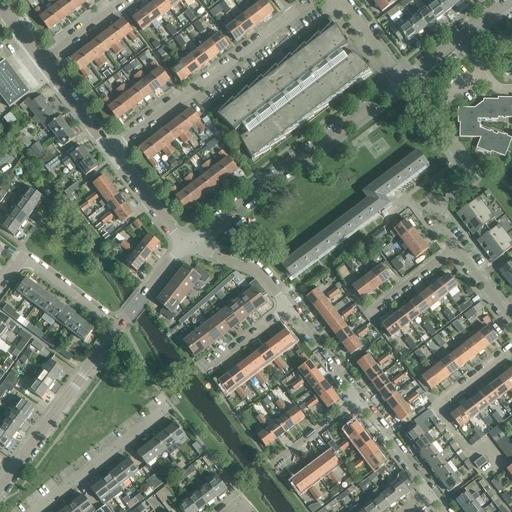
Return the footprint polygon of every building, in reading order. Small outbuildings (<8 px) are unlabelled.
[(53,7),(49,11),(58,23),(66,17),(53,0),(48,0),(53,7)] [(59,0),(53,0),(66,17),(75,10),(67,0),(63,0),(61,2),(59,0)] [(67,0),(75,10),(83,4),(80,0),(67,0)] [(163,0),(156,0),(151,4),(161,17),(171,9),(163,0)] [(178,0),(163,0),(171,9),(180,2),(178,0)] [(264,0),(262,0),(254,7),(264,19),(273,12),(264,0)] [(392,0),(377,0),(374,2),(382,12),(394,2),(392,0)] [(436,0),(426,7),(436,20),(445,13),(436,0)] [(450,0),(436,0),(445,13),(455,6),(450,0)] [(219,5),(222,9),(227,6),(223,1),(219,5)] [(151,4),(142,11),(151,24),(161,17),(151,4)] [(227,6),(222,9),(226,14),(231,11),(227,6)] [(386,14),(390,18),(399,11),(396,6),(386,14)] [(58,23),(49,11),(44,15),(38,7),(34,10),(40,17),(40,18),(49,30),(58,23)] [(254,7),(245,14),(254,26),(264,19),(254,7)] [(426,7),(417,15),(426,27),(436,20),(426,7)] [(184,13),(188,17),(192,14),(189,9),(184,13)] [(151,24),(142,11),(132,19),(142,31),(151,24)] [(192,14),(188,17),(191,22),(196,19),(192,14)] [(245,14),(235,21),(245,34),(254,26),(245,14)] [(417,15),(407,22),(417,34),(426,27),(417,15)] [(123,19),(114,26),(123,38),(128,35),(133,42),(137,39),(132,32),(123,19)] [(193,24),(197,29),(201,25),(198,21),(193,24)] [(245,34),(235,21),(225,28),(235,41),(245,34)] [(417,34),(407,22),(398,29),(396,25),(390,29),(400,41),(405,38),(408,42),(417,34)] [(165,27),(169,32),(174,28),(170,23),(165,27)] [(335,26),(218,114),(218,113),(217,114),(235,132),(242,125),(248,133),(239,138),(252,160),(252,159),(252,158),(368,70),(369,70),(370,70),(352,52),(346,59),(343,55),(340,50),(347,46),(335,24),(335,25),(335,26)] [(201,25),(197,29),(200,34),(205,30),(201,25)] [(114,26),(105,33),(120,52),(124,49),(118,42),(123,38),(114,26)] [(174,28),(169,32),(173,37),(177,33),(174,28)] [(105,33),(97,39),(106,51),(111,47),(116,55),(122,62),(126,59),(120,52),(105,33)] [(219,33),(209,41),(219,53),(229,46),(219,33)] [(174,39),(178,43),(182,40),(179,35),(174,39)] [(97,39),(88,46),(103,65),(106,62),(101,55),(106,51),(97,39)] [(152,44),(156,49),(160,46),(156,40),(152,44)] [(182,40),(178,43),(181,48),(186,45),(182,40)] [(209,41),(200,48),(210,61),(219,53),(209,41)] [(0,95),(9,108),(30,92),(5,60),(4,61),(0,55),(0,48),(3,46),(0,42),(0,95)] [(88,46),(80,52),(89,64),(94,60),(99,68),(103,65),(88,46)] [(157,51),(161,57),(166,53),(162,48),(157,51)] [(200,48),(190,55),(200,68),(210,61),(200,48)] [(89,64),(80,52),(71,59),(80,71),(86,78),(87,77),(90,75),(84,68),(89,64)] [(144,53),(138,57),(141,62),(147,57),(144,53)] [(190,55),(181,62),(190,75),(200,68),(190,55)] [(134,60),(129,64),(133,69),(138,65),(134,60)] [(156,71),(151,75),(160,87),(169,80),(160,68),(154,61),(150,64),(156,71)] [(190,75),(181,62),(171,70),(181,82),(190,75)] [(129,64),(124,68),(127,73),(133,69),(129,64)] [(141,71),(137,74),(152,93),(160,87),(151,75),(146,78),(141,71)] [(139,84),(134,88),(143,100),(152,93),(137,74),(133,77),(139,84)] [(123,84),(120,87),(134,106),(143,100),(134,88),(129,92),(123,84)] [(122,97),(117,101),(126,113),(134,106),(120,87),(116,90),(122,97)] [(45,129),(48,127),(48,126),(58,119),(44,102),(46,101),(41,95),(32,103),(28,98),(19,105),(24,111),(29,107),(36,116),(33,118),(38,125),(40,122),(45,129)] [(126,113),(117,101),(112,104),(107,97),(103,100),(108,107),(108,108),(117,120),(126,113)] [(498,101),(498,118),(511,117),(511,97),(511,98),(511,99),(507,99),(507,98),(497,98),(497,101),(498,101)] [(498,120),(498,118),(498,101),(497,101),(492,101),(492,99),(483,99),(483,101),(483,115),(483,120),(498,120)] [(478,115),(483,115),(483,101),(474,108),(458,108),(459,108),(459,114),(458,114),(458,123),(461,123),(478,123),(478,115)] [(191,109),(182,116),(191,128),(196,124),(201,131),(205,128),(200,121),(191,109)] [(182,116),(173,122),(188,141),(192,138),(186,131),(191,128),(182,116)] [(48,126),(48,127),(56,137),(68,128),(60,117),(58,119),(48,126)] [(173,122),(165,128),(174,141),(179,137),(184,144),(188,141),(173,122)] [(479,133),(480,123),(478,123),(461,123),(461,128),(459,128),(459,137),(480,138),(482,133),(479,133)] [(68,128),(56,137),(64,147),(75,138),(68,128)] [(165,128),(156,135),(171,154),(174,152),(169,144),(174,141),(165,128)] [(498,135),(497,134),(483,129),(482,133),(480,138),(476,148),(477,148),(478,147),(483,149),(482,150),(490,153),(492,150),(498,135)] [(498,133),(497,134),(498,135),(492,150),(497,152),(496,153),(505,157),(511,138),(498,133)] [(156,135),(148,141),(157,154),(162,150),(167,157),(171,154),(156,135)] [(157,154),(148,141),(139,148),(148,160),(154,167),(158,164),(152,157),(157,154)] [(31,148),(35,153),(42,147),(38,142),(31,148)] [(230,145),(234,150),(238,147),(234,142),(230,145)] [(74,169),(78,166),(90,157),(82,146),(70,155),(62,162),(65,166),(69,163),(74,169)] [(42,147),(35,153),(39,158),(46,153),(42,147)] [(292,256),(281,264),(285,270),(287,272),(291,278),(296,274),(302,269),(313,261),(334,245),(345,237),(356,228),(367,220),(378,212),(378,213),(380,214),(380,215),(381,214),(384,218),(388,215),(385,211),(391,206),(386,199),(384,197),(395,188),(406,180),(417,172),(428,164),(418,150),(407,159),(396,167),(385,175),(374,183),(373,184),(362,192),(368,199),(357,207),(346,215),(335,223),(324,231),(313,239),(303,248),(292,256)] [(224,161),(219,164),(228,176),(237,170),(228,157),(227,158),(222,151),(218,153),(224,161)] [(78,166),(86,176),(97,167),(90,157),(78,166)] [(45,167),(49,172),(60,163),(56,158),(45,167)] [(209,161),(205,164),(220,183),(228,176),(219,164),(214,168),(209,161)] [(207,173),(202,177),(211,189),(220,183),(205,164),(201,166),(207,173)] [(7,178),(12,182),(15,177),(11,173),(7,178)] [(191,174),(188,177),(202,196),(211,189),(202,177),(197,181),(191,174)] [(92,184),(100,194),(111,185),(104,175),(92,184)] [(189,187),(185,190),(194,202),(202,196),(188,177),(184,179),(189,187)] [(10,188),(3,183),(0,187),(0,188),(2,190),(7,193),(10,188)] [(64,192),(68,197),(80,188),(76,183),(64,192)] [(27,192),(23,197),(35,207),(43,197),(27,185),(24,189),(27,192)] [(102,207),(107,204),(119,195),(111,185),(100,194),(104,199),(99,203),(102,207)] [(194,202),(185,190),(180,194),(174,187),(171,190),(176,197),(185,209),(194,202)] [(95,193),(90,197),(94,201),(98,198),(95,193)] [(107,204),(115,213),(126,205),(119,195),(107,204)] [(23,197),(15,207),(28,217),(35,207),(23,197)] [(94,201),(90,197),(85,200),(87,203),(89,205),(94,201)] [(475,233),(494,218),(478,197),(458,213),(473,234),(475,233)] [(87,203),(80,208),(83,211),(90,206),(89,205),(87,203)] [(15,207),(11,204),(8,208),(12,212),(8,217),(21,227),(28,217),(15,207)] [(126,205),(115,213),(122,223),(134,214),(126,205)] [(110,212),(105,216),(108,221),(113,217),(110,212)] [(108,221),(105,216),(100,220),(104,224),(108,221)] [(21,227),(8,217),(1,227),(14,236),(21,227)] [(494,218),(475,233),(480,239),(499,225),(494,218)] [(133,223),(137,229),(142,225),(138,220),(133,223)] [(393,229),(401,239),(413,229),(406,220),(393,229)] [(499,225),(480,239),(478,240),(494,261),(511,247),(511,241),(499,224),(499,225)] [(381,228),(370,237),(372,238),(375,242),(378,240),(379,239),(386,234),(381,228)] [(401,239),(408,249),(421,239),(413,229),(401,239)] [(148,234),(141,244),(152,253),(160,243),(148,234)] [(421,239),(408,249),(415,258),(428,249),(421,239)] [(120,245),(125,249),(128,244),(123,241),(120,245)] [(391,243),(386,247),(389,251),(394,248),(391,243)] [(128,244),(125,249),(129,253),(133,248),(128,244)] [(141,244),(133,253),(144,262),(152,253),(141,244)] [(362,249),(366,255),(370,251),(366,246),(362,249)] [(389,251),(386,247),(381,250),(385,255),(389,251)] [(144,262),(133,253),(125,263),(137,272),(144,262)] [(391,262),(398,272),(403,268),(396,258),(391,262)] [(345,262),(348,267),(353,263),(350,259),(345,262)] [(511,260),(499,271),(511,287),(511,260)] [(353,263),(348,267),(352,272),(357,268),(353,263)] [(181,271),(178,275),(195,288),(201,280),(204,282),(209,277),(197,268),(194,273),(189,269),(190,268),(185,264),(180,271),(181,271)] [(381,265),(371,272),(381,285),(390,278),(381,265)] [(371,272),(361,280),(371,292),(381,285),(371,272)] [(232,274),(227,279),(230,282),(235,277),(232,274)] [(447,274),(438,281),(448,294),(457,287),(447,274)] [(178,275),(171,283),(188,297),(195,288),(178,275)] [(21,295),(26,298),(36,285),(26,278),(14,295),(18,298),(21,295)] [(227,279),(221,283),(224,287),(230,282),(227,279)] [(242,292),(244,295),(256,310),(259,307),(260,308),(266,303),(263,298),(262,299),(260,296),(266,292),(259,283),(258,282),(256,281),(255,280),(249,285),(249,286),(242,292)] [(371,292),(361,280),(352,287),(361,299),(371,292)] [(438,281),(428,289),(438,301),(448,294),(438,281)] [(171,283),(164,292),(181,305),(188,297),(171,283)] [(221,283),(216,288),(219,291),(224,287),(221,283)] [(26,298),(36,306),(45,293),(36,285),(26,298)] [(336,287),(331,291),(335,296),(339,292),(336,287)] [(216,288),(211,293),(214,296),(219,291),(216,288)] [(306,297),(313,307),(325,298),(317,288),(306,297)] [(428,289),(419,296),(429,308),(438,301),(428,289)] [(335,296),(331,291),(327,295),(330,299),(335,296)] [(181,305),(164,292),(161,296),(160,295),(155,301),(160,305),(161,304),(165,308),(161,313),(173,322),(177,317),(174,314),(181,305)] [(36,306),(45,313),(55,300),(45,293),(36,306)] [(211,293),(205,297),(208,301),(214,296),(211,293)] [(244,295),(236,302),(247,317),(256,310),(244,295)] [(419,296),(409,303),(419,316),(429,308),(419,296)] [(205,297),(200,302),(203,306),(208,301),(205,297)] [(313,307),(321,316),(332,308),(325,298),(313,307)] [(45,313),(55,320),(65,307),(55,300),(45,313)] [(458,307),(462,313),(471,305),(467,300),(458,307)] [(200,302),(195,307),(198,310),(203,306),(200,302)] [(236,302),(227,308),(238,323),(247,317),(236,302)] [(480,302),(473,308),(463,315),(468,320),(484,307),(480,302)] [(409,303),(400,310),(410,323),(419,316),(409,303)] [(4,311),(12,318),(15,313),(17,311),(8,305),(4,311)] [(76,312),(70,308),(69,310),(65,307),(55,320),(65,327),(74,314),(76,312)] [(195,307),(189,312),(192,315),(198,310),(195,307)] [(351,307),(346,310),(349,315),(354,311),(351,307)] [(227,308),(219,315),(230,330),(238,323),(227,308)] [(321,316),(328,326),(340,317),(332,308),(321,316)] [(443,312),(447,317),(451,313),(448,309),(443,312)] [(349,315),(346,310),(341,314),(345,318),(349,315)] [(400,310),(390,318),(400,330),(410,323),(400,310)] [(189,312),(184,317),(187,320),(192,315),(189,312)] [(15,313),(12,318),(17,321),(20,316),(15,313)] [(451,313),(447,317),(450,322),(455,318),(451,313)] [(0,337),(1,338),(8,329),(11,331),(16,325),(2,314),(0,316),(0,337)] [(65,327),(74,334),(84,322),(74,314),(65,327)] [(219,315),(210,321),(221,336),(230,330),(219,315)] [(187,320),(184,317),(178,322),(181,325),(187,320)] [(328,326),(335,336),(347,327),(340,317),(328,326)] [(400,330),(390,318),(381,325),(391,338),(400,330)] [(452,324),(455,329),(460,325),(456,320),(452,324)] [(210,321),(202,328),(213,343),(221,336),(210,321)] [(84,322),(74,334),(84,342),(94,329),(84,322)] [(424,327),(428,331),(432,328),(429,323),(424,327)] [(26,328),(31,332),(35,327),(30,324),(26,328)] [(460,325),(455,329),(459,333),(464,330),(460,325)] [(365,326),(361,330),(364,334),(369,331),(365,326)] [(488,326),(478,334),(488,346),(497,339),(488,326)] [(35,327),(31,332),(36,336),(39,331),(35,327)] [(335,336),(343,346),(354,337),(347,327),(335,336)] [(202,328),(193,335),(204,349),(213,343),(202,328)] [(432,328),(428,331),(431,336),(436,333),(432,328)] [(285,329),(276,337),(284,348),(294,341),(285,329)] [(18,335),(28,342),(32,337),(22,330),(18,335)] [(364,334),(361,330),(356,333),(359,338),(364,334)] [(204,349),(193,335),(192,335),(190,332),(180,339),(183,343),(184,342),(192,352),(191,353),(194,358),(201,353),(200,352),(204,349)] [(478,334),(469,341),(478,354),(488,346),(478,334)] [(433,338),(437,343),(441,340),(438,335),(433,338)] [(276,337),(266,344),(275,356),(284,348),(276,337)] [(354,337),(343,346),(350,355),(362,347),(354,337)] [(45,343),(50,346),(54,342),(49,338),(45,343)] [(405,341),(409,346),(413,342),(410,338),(405,341)] [(31,345),(41,352),(44,347),(35,340),(31,345)] [(441,340),(437,343),(440,348),(445,344),(441,340)] [(469,341),(459,348),(469,361),(478,354),(469,341)] [(54,342),(50,346),(55,350),(59,345),(54,342)] [(413,342),(409,346),(412,351),(417,347),(413,342)] [(266,344),(256,352),(265,363),(275,356),(266,344)] [(459,348),(450,356),(459,368),(469,361),(459,348)] [(60,354),(70,361),(73,356),(64,349),(60,354)] [(414,353),(418,357),(422,354),(419,349),(414,353)] [(12,354),(16,358),(20,353),(15,350),(12,354)] [(256,352),(246,359),(255,371),(265,363),(256,352)] [(299,357),(303,362),(307,359),(303,353),(299,357)] [(386,354),(382,357),(385,362),(390,358),(386,354)] [(422,354),(418,357),(421,362),(426,359),(422,354)] [(20,360),(24,364),(28,359),(23,355),(20,360)] [(356,363),(364,373),(375,364),(368,355),(356,363)] [(450,356),(440,363),(450,375),(459,368),(450,356)] [(274,361),(277,366),(282,362),(278,357),(274,361)] [(385,362),(382,357),(377,361),(380,366),(385,362)] [(246,359),(237,366),(245,378),(255,371),(246,359)] [(50,360),(43,370),(56,379),(63,370),(50,360)] [(309,361),(298,369),(301,374),(298,377),(300,379),(300,378),(302,381),(305,379),(317,370),(309,361)] [(282,362),(277,366),(281,370),(285,367),(282,362)] [(440,363),(431,370),(440,383),(450,375),(440,363)] [(364,373),(371,383),(383,374),(375,364),(364,373)] [(237,366),(227,374),(236,385),(245,378),(237,366)] [(43,370),(36,380),(49,389),(56,379),(43,370)] [(305,379),(312,389),(324,380),(317,370),(305,379)] [(440,383),(431,370),(421,377),(431,390),(440,383)] [(254,375),(258,380),(263,377),(259,372),(254,375)] [(511,378),(507,372),(498,379),(507,392),(511,388),(511,378)] [(401,373),(396,377),(400,381),(405,378),(401,373)] [(236,385),(227,374),(217,381),(226,393),(236,385)] [(371,383),(378,392),(390,384),(383,374),(371,383)] [(9,375),(5,379),(15,387),(18,382),(9,375)] [(263,377),(258,380),(262,385),(266,381),(263,377)] [(400,381),(396,377),(392,380),(395,385),(400,381)] [(300,378),(300,379),(295,382),(299,386),(304,383),(302,381),(300,378)] [(15,387),(5,379),(2,385),(11,392),(15,387)] [(498,379),(488,386),(498,399),(507,392),(498,379)] [(49,389),(36,380),(28,389),(41,399),(49,389)] [(312,389),(320,399),(331,390),(324,380),(312,389)] [(299,386),(295,382),(291,386),(294,390),(299,386)] [(378,392),(386,402),(397,393),(390,384),(378,392)] [(488,386),(479,394),(488,406),(498,399),(488,386)] [(235,390),(239,395),(243,391),(240,387),(235,390)] [(331,390),(320,399),(327,408),(339,400),(331,390)] [(243,391),(239,395),(242,400),(247,396),(243,391)] [(416,392),(411,396),(415,400),(419,397),(416,392)] [(386,402),(393,412),(405,403),(397,393),(386,402)] [(479,394),(469,401),(479,414),(488,406),(479,394)] [(415,400),(411,396),(406,399),(410,404),(415,400)] [(315,397),(310,401),(313,406),(318,402),(315,397)] [(21,399),(14,409),(27,418),(34,409),(21,399)] [(275,403),(279,407),(283,404),(280,399),(275,403)] [(313,406),(310,401),(305,405),(309,409),(313,406)] [(469,401),(459,408),(469,421),(479,414),(469,401)] [(405,403),(393,412),(401,422),(412,413),(405,403)] [(283,404),(279,407),(282,412),(287,409),(283,404)] [(296,406),(286,414),(295,425),(305,418),(296,406)] [(469,421),(459,408),(450,415),(460,428),(469,421)] [(14,409),(7,419),(20,428),(27,418),(14,409)] [(492,415),(495,420),(500,417),(496,412),(492,415)] [(256,417),(260,422),(264,419),(260,414),(256,417)] [(286,414),(276,421),(285,433),(295,425),(286,414)] [(428,417),(433,423),(437,420),(432,414),(428,417)] [(500,417),(495,420),(499,425),(504,421),(500,417)] [(7,419),(0,427),(0,428),(12,438),(20,428),(7,419)] [(264,419),(260,422),(263,427),(268,423),(264,419)] [(276,421),(267,429),(275,440),(285,433),(276,421)] [(349,443),(352,441),(352,440),(363,432),(356,422),(344,431),(349,436),(346,439),(347,440),(349,443)] [(175,423),(165,430),(175,443),(185,435),(175,423)] [(436,426),(440,433),(444,430),(440,424),(436,426)] [(405,434),(413,444),(424,435),(417,425),(405,434)] [(473,430),(476,434),(481,431),(478,426),(473,430)] [(488,433),(492,438),(501,431),(497,426),(488,433)] [(12,438),(0,428),(0,443),(5,448),(12,438)] [(275,440),(267,429),(257,436),(266,447),(275,440)] [(165,430),(156,438),(166,450),(175,443),(165,430)] [(481,431),(476,434),(480,439),(485,436),(481,431)] [(492,438),(496,443),(505,436),(501,431),(492,438)] [(352,440),(352,441),(359,450),(371,441),(363,432),(352,440)] [(443,436),(448,442),(452,439),(447,433),(443,436)] [(413,444),(420,454),(432,445),(424,435),(413,444)] [(496,443),(499,448),(508,441),(505,436),(496,443)] [(156,438),(146,445),(156,458),(166,450),(156,438)] [(340,450),(337,447),(332,440),(327,444),(335,454),(340,450)] [(350,444),(349,443),(347,440),(342,443),(345,448),(350,444)] [(359,450),(366,460),(378,451),(371,441),(359,450)] [(499,448),(503,452),(511,445),(508,441),(499,448)] [(192,446),(199,455),(204,451),(196,442),(192,446)] [(341,452),(345,448),(342,443),(337,447),(340,450),(341,452)] [(450,446),(455,452),(459,449),(454,443),(450,446)] [(156,458),(146,445),(137,453),(147,465),(156,458)] [(420,454),(427,463),(439,454),(432,445),(420,454)] [(511,445),(503,452),(507,457),(511,453),(511,445)] [(378,451),(366,460),(374,470),(385,461),(378,451)] [(330,452),(321,459),(329,471),(339,463),(330,452)] [(458,455),(462,461),(466,458),(461,452),(458,455)] [(427,463),(434,473),(446,464),(439,454),(427,463)] [(201,458),(209,468),(214,464),(206,455),(201,458)] [(473,463),(478,469),(487,462),(483,456),(473,463)] [(129,459),(119,466),(129,479),(139,472),(129,459)] [(321,459),(311,467),(320,478),(329,471),(321,459)] [(361,459),(357,463),(360,467),(365,464),(361,459)] [(182,461),(177,465),(181,469),(185,466),(182,461)] [(465,465),(470,471),(473,468),(469,462),(465,465)] [(360,467),(357,463),(352,466),(355,471),(360,467)] [(434,473),(442,482),(453,473),(446,464),(434,473)] [(181,469),(177,465),(172,468),(176,473),(181,469)] [(119,466),(110,474),(119,486),(129,479),(119,466)] [(377,470),(380,474),(386,470),(383,466),(377,470)] [(311,467),(301,474),(310,486),(320,478),(311,467)] [(188,469),(183,473),(187,477),(191,474),(188,469)] [(328,476),(332,481),(337,477),(333,472),(328,476)] [(399,481),(390,488),(399,499),(414,488),(402,472),(398,475),(397,476),(397,477),(397,479),(397,480),(399,481)] [(187,477),(183,473),(178,476),(182,481),(187,477)] [(368,478),(370,482),(377,477),(374,473),(368,478)] [(453,473),(442,482),(449,492),(461,483),(453,473)] [(110,474),(100,481),(110,494),(119,486),(110,474)] [(155,474),(150,478),(157,487),(162,484),(155,474)] [(223,492),(227,489),(215,474),(213,476),(214,478),(207,484),(217,497),(218,498),(224,494),(223,492)] [(310,486),(301,474),(291,481),(300,493),(310,486)] [(337,477),(332,481),(336,485),(340,482),(337,477)] [(157,487),(150,478),(145,482),(153,491),(157,487)] [(491,482),(498,492),(503,488),(495,478),(491,482)] [(358,485),(361,489),(367,484),(364,480),(358,485)] [(479,483),(483,489),(487,486),(482,480),(479,483)] [(110,494),(100,481),(90,489),(100,501),(101,501),(103,504),(106,502),(107,503),(113,498),(110,494)] [(198,491),(208,504),(217,497),(207,484),(198,491)] [(386,491),(381,495),(389,507),(399,499),(390,488),(387,484),(383,487),(386,491)] [(347,490),(350,494),(356,489),(353,486),(347,490)] [(165,487),(160,491),(167,500),(172,496),(165,487)] [(309,491),(312,495),(317,492),(313,487),(309,491)] [(486,492),(491,498),(494,495),(490,489),(486,492)] [(167,500),(160,491),(155,494),(162,504),(167,500)] [(198,491),(188,499),(198,511),(208,504),(198,491)] [(463,510),(474,501),(479,497),(475,492),(471,496),(467,491),(455,500),(463,510)] [(317,492),(312,495),(316,500),(321,497),(317,492)] [(501,496),(505,501),(509,497),(506,492),(501,496)] [(337,498),(340,501),(347,497),(344,493),(337,498)] [(83,495),(73,502),(80,511),(93,511),(95,511),(92,508),(92,507),(83,495)] [(381,495),(371,502),(378,511),(382,511),(389,507),(381,495)] [(135,497),(131,501),(134,505),(139,502),(135,497)] [(197,511),(198,511),(188,499),(179,506),(182,511),(197,511)] [(493,502),(498,508),(502,505),(497,499),(493,502)] [(328,505),(331,509),(337,504),(334,500),(328,505)] [(134,505),(131,501),(126,504),(130,509),(134,505)] [(463,510),(464,511),(479,511),(481,510),(474,501),(463,510)] [(80,511),(73,502),(63,510),(65,511),(80,511)] [(378,511),(371,502),(361,510),(363,511),(378,511)]
